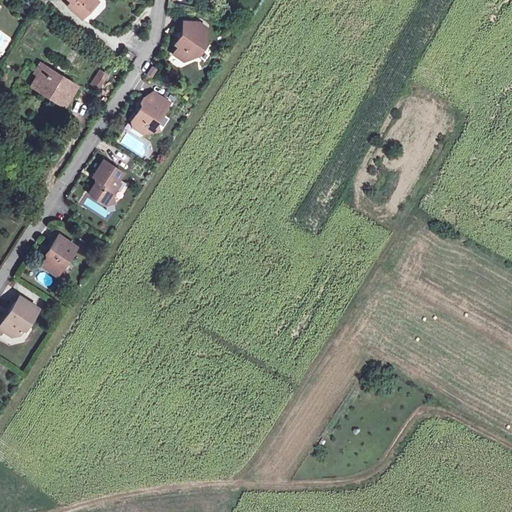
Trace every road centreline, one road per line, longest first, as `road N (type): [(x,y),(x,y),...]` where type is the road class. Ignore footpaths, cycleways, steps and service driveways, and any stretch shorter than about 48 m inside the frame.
road 1 (track): [(511,444),(443,410),(421,411),(368,476),(131,492),(65,511)]
road 2 (residential): [(160,0),(153,44),(0,278)]
